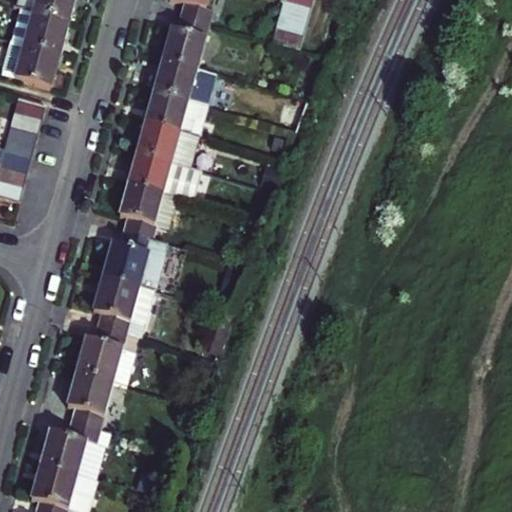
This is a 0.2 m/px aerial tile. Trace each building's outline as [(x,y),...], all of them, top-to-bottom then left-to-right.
[(38,0),(24,0),(22,9),(35,13),(38,0)] [(78,0),(38,0),(35,13),(72,23),(77,8),(78,0)] [(181,21),(209,29),(213,13),(209,12),(212,0),(169,0),(169,2),(185,6),(181,21)] [(285,0),(284,6),(312,13),(316,1),(313,0),(285,0)] [(281,18),(309,26),(312,13),(284,6),(281,18)] [(72,23),(35,13),(25,47),(62,57),(67,41),(72,23)] [(277,33),(305,41),(309,26),(281,18),(277,33)] [(164,66),(200,75),(208,45),(205,43),(209,29),(181,21),(177,36),(172,34),(168,48),(164,66)] [(302,53),(305,41),(277,33),(273,46),(302,53)] [(62,57),(25,47),(12,43),(2,79),(52,92),(57,75),(62,57)] [(160,80),(155,96),(203,108),(211,78),(200,75),(164,66),(160,80)] [(151,113),(147,128),(198,141),(207,109),(203,108),(155,96),(151,113)] [(19,101),(15,115),(43,123),(47,109),(19,101)] [(43,123),(15,115),(12,128),(39,135),(43,123)] [(39,135),(12,128),(8,141),(36,149),(39,135)] [(142,147),(138,159),(176,169),(190,173),(198,141),(147,128),(142,147)] [(8,141),(4,155),(32,163),(36,149),(8,141)] [(4,157),(0,169),(28,177),(32,163),(4,155),(4,157)] [(134,175),(130,190),(168,200),(196,208),(205,177),(190,173),(176,169),(138,159),(134,175)] [(0,169),(0,170),(0,183),(24,190),(28,177),(0,169)] [(24,190),(0,183),(0,201),(20,207),(24,190)] [(124,236),(156,245),(168,200),(130,190),(125,208),(122,220),(128,221),(124,236)] [(156,245),(124,236),(120,252),(114,250),(111,261),(106,282),(156,295),(159,296),(171,248),(156,245)] [(156,295),(106,282),(102,296),(98,309),(114,314),(110,330),(136,337),(145,339),(156,295)] [(82,373),(123,384),(136,337),(110,330),(108,329),(105,343),(91,339),(87,354),(82,373)] [(83,423),(111,431),(123,384),(82,373),(76,394),(72,408),(85,411),(83,423)] [(48,466),(84,475),(93,442),(107,446),(111,431),(83,423),(78,438),(57,432),(52,448),(48,466)] [(84,475),(48,466),(42,487),(38,502),(46,504),(43,511),(88,511),(97,479),(84,475)]
